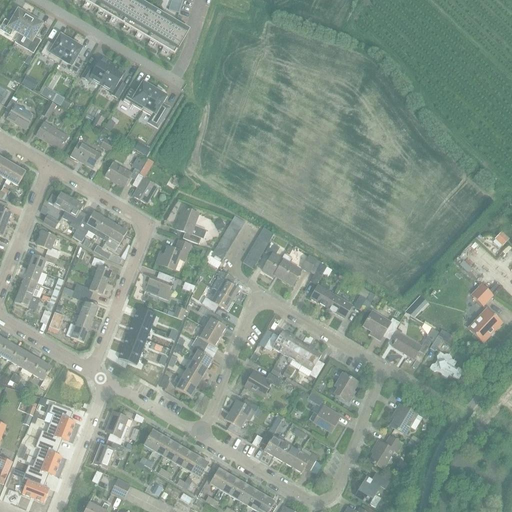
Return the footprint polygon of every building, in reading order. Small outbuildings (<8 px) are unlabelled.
[(80,0),(174,56),(189,31),(183,27),(183,28),(182,31),(128,0),(80,0)] [(20,35),(30,17),(24,13),(24,14),(18,11),(10,23),(5,20),(0,28),(0,30),(10,36),(13,31),(20,35)] [(30,17),(20,35),(26,39),(23,45),(27,48),(26,49),(33,53),(40,41),(34,38),(42,25),(36,21),(36,20),(30,17)] [(60,61),(72,41),(66,37),(66,39),(60,35),(54,46),(48,42),(41,54),(58,64),(60,61)] [(72,41),(60,61),(71,67),(69,70),(76,74),(83,62),(77,58),(82,49),(77,45),(78,44),(72,41)] [(92,81),(101,86),(113,65),(107,62),(108,61),(103,58),(102,59),(101,58),(94,70),(88,67),(81,78),(88,82),(92,76),(95,77),(92,81)] [(119,69),(113,65),(101,86),(110,91),(112,87),(115,89),(111,95),(118,99),(126,85),(120,82),(125,72),(124,72),(125,70),(120,68),(119,69)] [(130,105),(142,111),(155,88),(150,85),(149,87),(142,83),(136,93),(130,89),(123,102),(129,106),(130,105)] [(155,88),(142,111),(151,117),(147,123),(157,129),(167,111),(160,107),(166,97),(159,93),(160,92),(155,88)] [(5,109),(11,112),(6,119),(25,131),(33,117),(15,106),(18,100),(12,97),(5,109)] [(41,115),(47,119),(55,106),(49,102),(41,115)] [(68,137),(44,123),(36,137),(60,151),(68,137)] [(105,140),(100,148),(108,153),(113,145),(105,140)] [(100,155),(79,142),(70,157),(92,170),(100,155)] [(149,149),(139,143),(134,150),(145,156),(149,149)] [(145,163),(137,158),(131,168),(140,173),(145,163)] [(0,165),(0,176),(6,180),(14,166),(3,160),(0,165)] [(132,174),(113,163),(105,177),(123,188),(132,174)] [(14,166),(6,180),(17,187),(25,173),(14,166)] [(143,180),(144,178),(138,175),(132,186),(137,189),(132,197),(146,205),(157,188),(143,180)] [(0,198),(5,201),(12,203),(14,199),(0,191),(0,198)] [(64,212),(72,200),(60,194),(53,206),(64,212)] [(64,212),(74,218),(69,227),(76,231),(83,218),(78,215),(83,207),(72,200),(64,212)] [(11,213),(2,209),(4,204),(0,202),(0,222),(6,225),(11,213)] [(182,239),(198,245),(203,232),(193,228),(198,215),(183,209),(175,230),(184,233),(182,239)] [(84,232),(88,226),(97,231),(104,220),(93,213),(88,221),(83,218),(76,231),(75,232),(81,236),(83,232),(84,232)] [(58,223),(47,216),(43,223),(54,230),(58,223)] [(221,264),(244,224),(234,218),(210,258),(221,264)] [(104,220),(97,231),(108,238),(115,226),(104,220)] [(115,226),(108,238),(102,250),(98,255),(108,261),(117,265),(120,260),(105,251),(107,248),(115,252),(119,244),(120,245),(127,233),(115,226)] [(263,229),(242,264),(253,270),(273,235),(263,229)] [(508,240),(501,232),(495,239),(502,246),(508,240)] [(47,250),(45,255),(56,259),(58,260),(60,253),(51,249),(55,238),(42,233),(36,246),(47,250)] [(178,260),(184,262),(190,246),(178,242),(174,251),(167,248),(163,256),(159,255),(155,264),(174,271),(178,260)] [(273,275),(281,260),(275,256),(280,248),(271,243),(265,254),(271,257),(262,271),(274,278),(275,277),(273,275)] [(94,253),(98,255),(102,250),(97,247),(94,253)] [(32,255),(28,268),(41,273),(45,262),(54,265),(56,259),(45,255),(44,260),(32,255)] [(273,275),(275,277),(292,287),(301,272),(288,264),(291,259),(284,255),(281,260),(273,275)] [(316,261),(309,257),(302,269),(309,273),(316,261)] [(93,279),(106,284),(111,271),(102,268),(104,263),(94,258),(91,266),(97,268),(93,279)] [(37,284),(41,273),(28,268),(23,279),(37,284)] [(316,286),(323,275),(316,271),(310,282),(316,286)] [(222,282),(217,292),(233,301),(239,291),(230,286),(233,280),(221,272),(217,279),(222,282)] [(158,280),(150,277),(144,292),(168,301),(171,293),(169,292),(174,279),(160,274),(158,280)] [(40,286),(37,284),(23,279),(19,291),(35,298),(40,286)] [(106,284),(93,279),(89,290),(76,285),(74,292),(90,298),(92,292),(102,296),(106,284)] [(56,283),(53,291),(59,293),(61,285),(56,283)] [(471,296),(483,307),(492,297),(481,286),(471,296)] [(327,309),(335,296),(318,287),(310,300),(327,309)] [(233,301),(217,292),(212,289),(209,294),(214,297),(211,302),(205,299),(202,305),(214,312),(218,307),(227,312),(233,301)] [(29,303),(32,297),(35,298),(19,291),(14,303),(38,313),(40,307),(29,303)] [(55,302),(59,293),(53,291),(50,300),(55,302)] [(90,298),(74,292),(71,298),(84,303),(80,314),(93,319),(97,307),(88,304),(90,298)] [(351,306),(335,296),(327,309),(343,319),(351,306)] [(365,300),(359,297),(353,308),(359,311),(365,300)] [(177,307),(173,318),(182,321),(186,311),(177,307)] [(138,308),(133,321),(151,328),(156,315),(138,308)] [(502,324),(486,308),(467,329),(483,345),(502,324)] [(46,325),(51,313),(44,311),(40,322),(46,325)] [(55,313),(53,318),(62,321),(64,317),(55,313)] [(211,320),(205,330),(220,338),(225,329),(220,325),(223,320),(211,313),(208,318),(211,320)] [(380,341),(382,336),(389,340),(399,323),(392,319),(389,323),(372,313),(363,327),(375,334),(374,337),(380,341)] [(93,319),(80,314),(75,326),(88,331),(93,319)] [(53,318),(48,331),(57,334),(62,321),(53,318)] [(133,321),(128,333),(146,340),(151,328),(133,321)] [(88,331),(75,326),(70,339),(84,344),(88,331)] [(196,338),(193,343),(206,350),(209,345),(214,348),(220,338),(205,330),(199,339),(196,338)] [(128,333),(123,346),(141,353),(146,340),(128,333)] [(282,355),(292,339),(282,333),(278,338),(273,334),(264,349),(270,352),(272,349),(282,355)] [(431,343),(426,340),(421,347),(400,335),(392,348),(414,361),(419,352),(424,355),(431,343)] [(435,352),(442,340),(437,337),(430,349),(435,352)] [(9,344),(0,338),(0,356),(1,357),(9,344)] [(184,342),(179,339),(174,351),(182,354),(184,348),(182,348),(184,342)] [(282,355),(292,361),(302,345),(292,339),(282,355)] [(192,361),(207,370),(213,361),(203,355),(206,350),(193,343),(191,348),(197,352),(192,361)] [(19,350),(9,344),(1,357),(11,363),(19,350)] [(302,367),(312,351),(302,345),(292,361),(302,367)] [(123,346),(118,359),(136,366),(141,353),(123,346)] [(22,369),(30,356),(19,350),(11,363),(22,369)] [(322,357),(312,351),(302,367),(312,373),(310,376),(316,380),(324,365),(319,362),(322,357)] [(435,365),(431,366),(429,370),(434,373),(437,372),(441,374),(442,378),(446,380),(448,376),(458,382),(463,373),(454,367),(456,363),(452,361),(452,359),(451,357),(450,356),(449,355),(447,355),(446,355),(444,356),(439,353),(437,357),(438,361),(435,365)] [(253,355),(250,361),(255,364),(259,358),(253,355)] [(41,362),(30,356),(22,369),(33,376),(41,362)] [(192,361),(186,371),(201,380),(207,370),(192,361)] [(41,362),(33,376),(43,382),(39,388),(45,391),(51,380),(46,377),(51,369),(41,362)] [(274,368),(271,373),(278,378),(281,373),(274,368)] [(181,380),(196,389),(201,380),(186,371),(181,380)] [(286,372),(283,376),(289,380),(292,375),(286,372)] [(282,382),(269,374),(265,380),(253,373),(245,387),(263,398),(272,384),(278,389),(282,382)] [(10,381),(14,383),(18,376),(14,374),(10,381)] [(353,397),(351,396),(358,383),(343,374),(335,387),(338,389),(334,395),(349,404),(353,397)] [(22,378),(18,376),(14,383),(17,386),(22,378)] [(165,390),(169,379),(164,377),(160,388),(165,390)] [(196,389),(181,380),(176,377),(173,382),(178,385),(175,389),(190,398),(196,389)] [(323,401),(311,394),(307,401),(319,408),(323,401)] [(231,411),(246,420),(251,411),(255,413),(258,407),(245,399),(242,405),(237,402),(231,411)] [(53,415),(49,424),(71,433),(75,423),(69,421),(73,413),(52,405),(48,414),(53,415)] [(400,405),(395,413),(398,414),(390,427),(404,436),(416,416),(400,405)] [(336,422),(334,421),(338,415),(325,407),(314,424),(330,433),(336,422)] [(246,420),(231,411),(226,420),(231,424),(228,429),(241,437),(244,432),(241,430),(246,420)] [(110,435),(107,441),(120,446),(127,428),(124,427),(127,419),(113,414),(105,433),(110,435)] [(68,442),(71,433),(49,424),(46,433),(42,431),(38,440),(59,448),(62,440),(68,442)] [(274,458),(282,443),(284,439),(279,436),(277,440),(272,437),(275,433),(270,430),(262,444),(267,447),(264,452),(274,458)] [(292,435),(298,438),(301,433),(295,430),(292,435)] [(153,452),(162,437),(152,432),(143,447),(153,452)] [(257,436),(252,445),(257,448),(262,439),(257,436)] [(171,443),(162,437),(153,452),(162,458),(171,443)] [(393,452),(396,453),(401,445),(390,438),(385,446),(378,442),(374,449),(376,451),(369,462),(382,470),(393,452)] [(420,446),(410,439),(406,446),(416,452),(420,446)] [(56,455),(59,448),(38,440),(35,448),(39,450),(36,458),(58,467),(62,457),(56,455)] [(122,454),(124,448),(120,446),(107,441),(105,447),(100,445),(93,464),(106,470),(114,451),(122,454)] [(171,463),(180,448),(171,443),(162,458),(171,463)] [(291,448),(282,443),(274,458),(283,463),(291,448)] [(291,448),(283,463),(293,469),(301,454),(304,450),(298,446),(296,451),(291,448)] [(171,463),(181,468),(189,453),(180,448),(171,463)] [(189,453),(181,468),(190,474),(199,459),(189,453)] [(310,459),(301,454),(293,469),(302,474),(305,469),(310,472),(318,458),(313,455),(310,459)] [(12,463),(0,458),(0,484),(3,485),(12,463)] [(54,477),(58,467),(36,458),(33,467),(28,465),(25,474),(46,482),(49,474),(54,477)] [(139,463),(144,466),(148,461),(142,458),(139,463)] [(209,465),(199,459),(190,474),(200,480),(209,465)] [(153,464),(148,461),(144,466),(150,469),(153,464)] [(158,474),(163,477),(166,472),(161,469),(158,474)] [(209,485),(215,488),(219,491),(228,476),(218,470),(209,485)] [(171,475),(166,472),(163,477),(168,480),(171,475)] [(25,474),(21,484),(25,486),(22,495),(44,503),(49,489),(43,487),(46,482),(25,474)] [(380,487),(382,488),(385,490),(389,483),(375,474),(371,481),(367,478),(355,497),(368,505),(374,509),(380,499),(374,496),(380,487)] [(228,496),(233,488),(237,481),(228,476),(219,491),(228,496)] [(117,480),(113,488),(110,494),(123,501),(130,487),(117,480)] [(176,485),(182,488),(185,483),(179,480),(176,485)] [(228,496),(238,502),(246,487),(237,481),(233,488),(228,496)] [(255,492),(250,488),(246,487),(238,502),(247,507),(255,492)] [(247,507),(255,511),(256,511),(265,498),(255,492),(247,507)] [(205,502),(210,505),(213,500),(208,497),(205,502)] [(265,498),(256,511),(269,511),(275,503),(265,498)]
